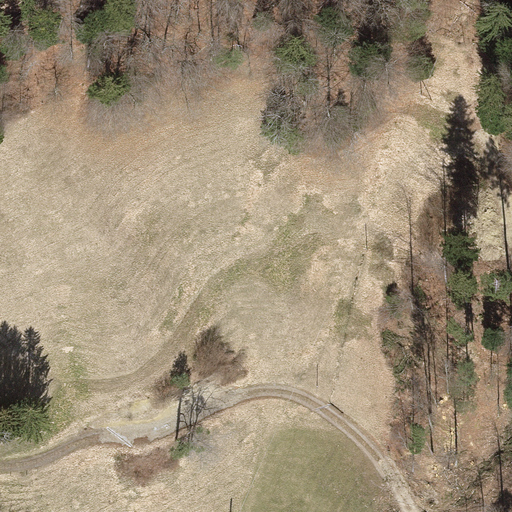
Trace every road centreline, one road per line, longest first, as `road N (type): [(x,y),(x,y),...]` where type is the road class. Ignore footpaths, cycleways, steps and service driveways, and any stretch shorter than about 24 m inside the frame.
road 1 (track): [(0,473),(274,391),(324,410),(401,511)]
road 2 (track): [(511,222),(475,128),(412,109),(307,153)]
